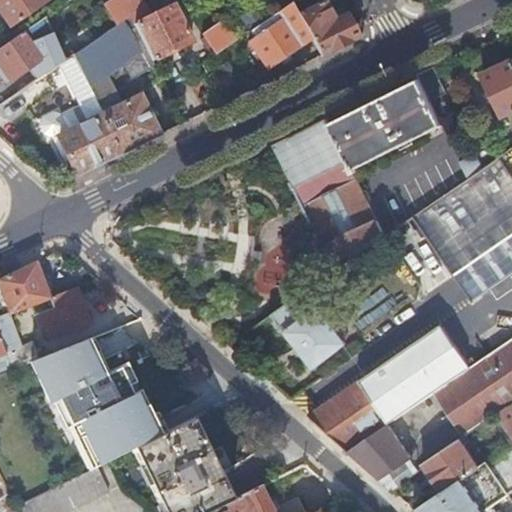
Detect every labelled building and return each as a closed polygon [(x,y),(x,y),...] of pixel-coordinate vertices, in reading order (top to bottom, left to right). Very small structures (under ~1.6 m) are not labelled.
[(0,0),(0,14),(9,27),(48,0),(47,0),(0,0)] [(121,0),(105,0),(101,4),(113,23),(128,13),(129,12),(121,0)] [(128,13),(133,23),(145,48),(151,60),(189,41),(171,5),(149,15),(140,0),(125,0),(125,1),(124,0),(121,0),(129,12),(128,13)] [(319,0),(293,0),(291,2),(294,8),(310,37),(320,54),(355,37),(345,15),(333,21),(323,2),(321,3),(319,0)] [(267,18),(250,30),(253,34),(246,39),(264,66),(278,57),(287,52),(299,45),(310,37),(294,8),(291,2),(267,18)] [(71,52),(81,72),(89,89),(108,75),(122,65),(145,48),(133,23),(128,13),(113,23),(71,52)] [(43,16),(37,20),(0,46),(0,69),(1,69),(9,80),(27,67),(35,78),(43,72),(57,62),(63,58),(43,16)] [(200,40),(211,57),(237,39),(226,23),(200,40)] [(130,79),(154,66),(151,60),(145,48),(122,65),(130,79)] [(63,58),(57,62),(65,80),(81,72),(71,52),(63,58)] [(511,60),(484,74),(505,116),(511,112),(511,60)] [(436,67),(418,75),(419,79),(431,102),(448,94),(436,67)] [(35,78),(0,101),(0,130),(57,92),(43,72),(35,78)] [(89,89),(94,99),(97,104),(117,95),(108,75),(89,89)] [(381,98),(330,123),(354,173),(359,171),(357,167),(442,126),(431,102),(419,79),(381,98)] [(100,111),(120,153),(160,134),(140,91),(100,111)] [(57,131),(78,174),(89,168),(120,153),(100,111),(97,104),(94,99),(69,110),(70,113),(60,118),(65,128),(57,131)] [(299,134),(276,145),(337,270),(385,236),(354,173),(330,123),(328,119),(299,134)] [(511,168),(503,155),(485,167),(468,179),(417,214),(475,301),(511,275),(511,168)] [(461,163),(468,179),(485,167),(477,155),(461,163)] [(36,263),(0,280),(0,291),(8,313),(49,297),(36,263)] [(74,288),(49,297),(52,307),(33,315),(37,326),(41,324),(47,337),(87,322),(74,288)] [(293,300),(272,315),(314,368),(346,343),(319,306),(305,317),(293,300)] [(0,336),(12,370),(31,362),(39,359),(32,342),(21,346),(8,313),(0,315),(0,336)] [(442,324),(309,415),(349,451),(388,424),(397,418),(436,392),(478,363),(471,353),(465,357),(442,324)] [(0,374),(12,370),(0,336),(0,374)] [(55,396),(70,427),(75,424),(81,435),(85,433),(101,465),(132,450),(160,436),(156,428),(152,420),(145,406),(139,409),(131,394),(127,386),(134,382),(126,365),(103,376),(96,360),(86,340),(39,359),(31,362),(49,399),(55,396)] [(511,340),(478,363),(436,392),(465,435),(466,434),(494,416),(511,403),(511,340)] [(511,403),(494,416),(511,442),(511,403)] [(420,452),(397,418),(388,424),(412,458),(420,452)] [(160,436),(132,450),(162,511),(209,511),(226,504),(233,500),(228,489),(223,479),(194,420),(160,436)] [(388,424),(349,451),(366,466),(380,479),(412,458),(388,424)] [(466,434),(465,435),(465,436),(425,463),(430,472),(426,475),(433,486),(438,483),(444,491),(479,467),(464,445),(470,441),(466,434)] [(511,446),(488,462),(510,493),(511,491),(511,446)] [(387,485),(393,490),(421,470),(412,458),(380,479),(387,485)] [(487,511),(485,509),(510,493),(488,462),(479,467),(444,491),(415,509),(418,511),(487,511)] [(226,504),(230,511),(305,511),(299,497),(274,509),(262,486),(233,500),(226,504)]
